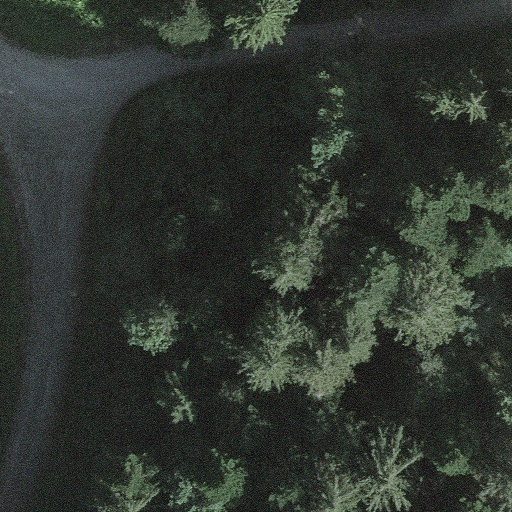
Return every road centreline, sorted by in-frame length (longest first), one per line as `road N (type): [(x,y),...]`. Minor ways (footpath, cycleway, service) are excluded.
road 1 (track): [(56,109),(167,64),(330,32),(511,13)]
road 2 (track): [(56,109),(60,280),(33,440),(9,511)]
